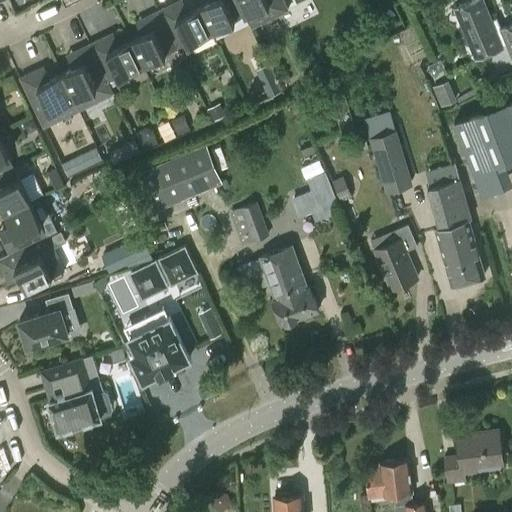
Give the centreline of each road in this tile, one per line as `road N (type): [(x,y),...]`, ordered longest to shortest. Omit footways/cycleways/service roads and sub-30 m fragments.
road 1 (residential): [(162,511),(230,439),(275,416),(511,350)]
road 2 (residential): [(120,511),(40,471),(0,375)]
